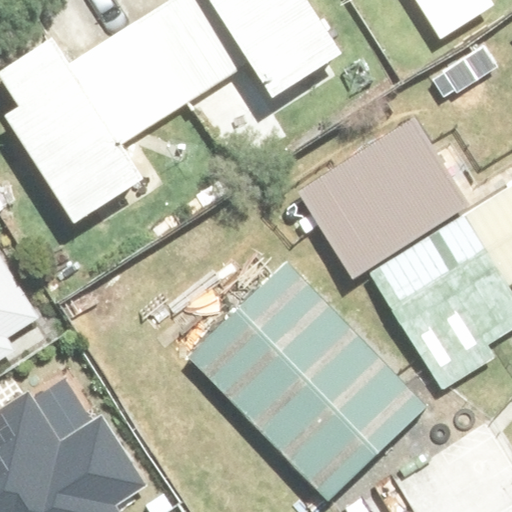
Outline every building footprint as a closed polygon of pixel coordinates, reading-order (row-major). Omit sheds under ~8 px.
[(0,79),(18,107),(1,118),(79,239),(148,194),(121,152),(189,109),(214,147),(349,61),(310,0),(172,0),(68,67),(51,39),(0,71),(0,79)] [(417,0),(445,46),(498,14),(489,0),(417,0)] [(511,184),(366,271),(441,395),(511,352),(511,292),(507,283),(511,280),(511,184)] [(0,366),(45,339),(0,265),(0,366)] [(282,267),(187,359),(330,505),(424,413),(282,267)] [(0,511),(144,511),(147,511),(97,431),(58,454),(28,405),(0,421),(0,511)]
